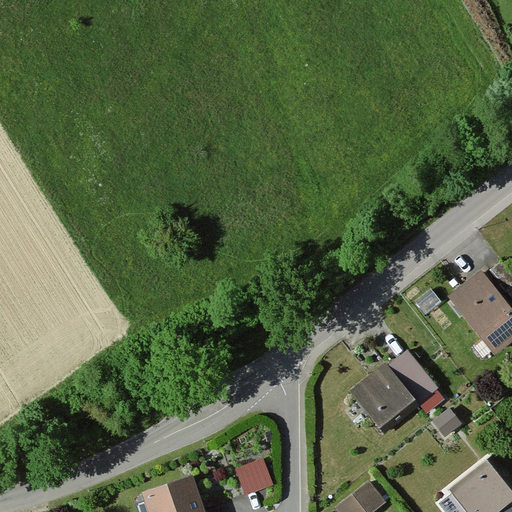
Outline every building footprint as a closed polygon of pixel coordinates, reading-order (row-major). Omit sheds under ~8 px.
[(511,333),(511,309),(477,266),(444,292),(490,350),(511,333)] [(402,342),(346,386),(381,429),(437,385),(402,342)] [(511,511),(511,486),(479,451),(444,482),(470,511),(511,511)] [(245,491),(275,480),(265,452),(235,463),(245,491)] [(202,511),(187,468),(138,485),(147,511),(202,511)] [(365,511),(384,497),(365,474),(332,502),(340,511),(365,511)]
